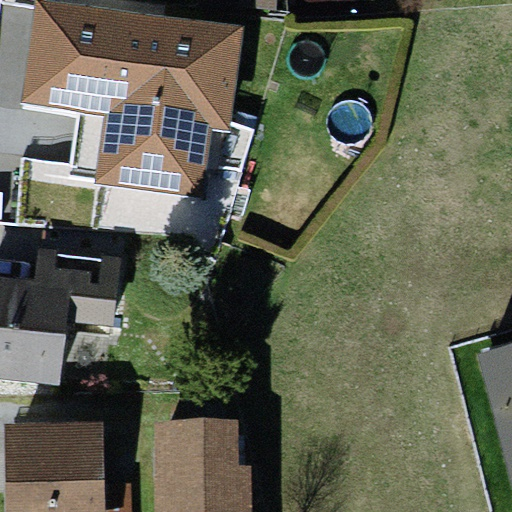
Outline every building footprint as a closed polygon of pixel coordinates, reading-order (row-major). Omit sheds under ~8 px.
[(243,35),(34,7),(20,112),(102,124),(93,191),(202,205),(211,137),(228,139),(243,35)] [(0,285),(0,389),(60,395),(66,332),(113,336),(120,259),(102,258),(99,293),(89,292),(90,279),(55,276),(58,253),(36,251),(33,288),(0,285)] [(511,358),(466,370),(503,511),(511,508),(511,358)] [(238,431),(153,434),(155,511),(250,511),(250,475),(239,475),(238,431)] [(103,432),(4,434),(6,511),(128,511),(128,487),(104,487),(103,432)]
